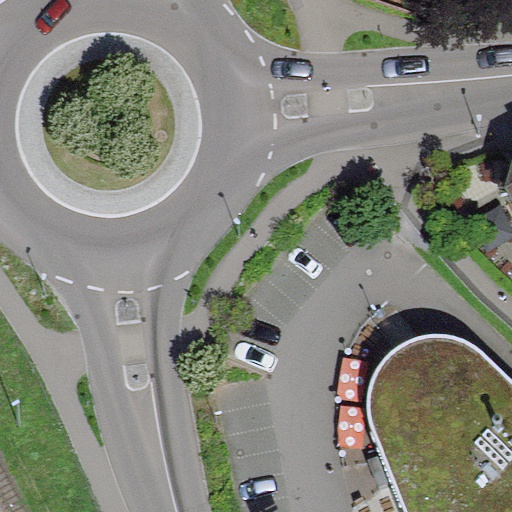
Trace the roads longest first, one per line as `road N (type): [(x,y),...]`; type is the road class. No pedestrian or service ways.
road 1 (secondary): [(234,156),(408,115),(490,79)]
road 2 (secondary): [(490,79),(272,70),(224,59)]
road 3 (residential): [(72,239),(100,339),(140,432)]
road 4 (residential): [(140,432),(159,332),(162,231)]
